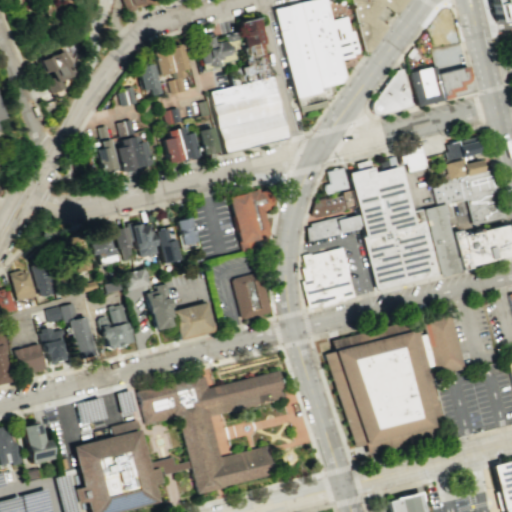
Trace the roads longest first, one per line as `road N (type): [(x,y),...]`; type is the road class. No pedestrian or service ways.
road 1 (secondary): [(349,511),(293,329),(290,221),(317,150),(426,0)]
road 2 (residential): [(495,106),(83,210),(20,189)]
road 3 (residential): [(0,401),(293,329)]
road 4 (residential): [(67,128),(137,40),(162,25),(253,0)]
road 5 (residential): [(293,329),(511,273)]
road 6 (tertiary): [(511,174),(467,0)]
road 7 (tertiary): [(511,445),(342,488)]
road 8 (residential): [(0,252),(67,128)]
road 9 (residential): [(0,38),(50,161)]
